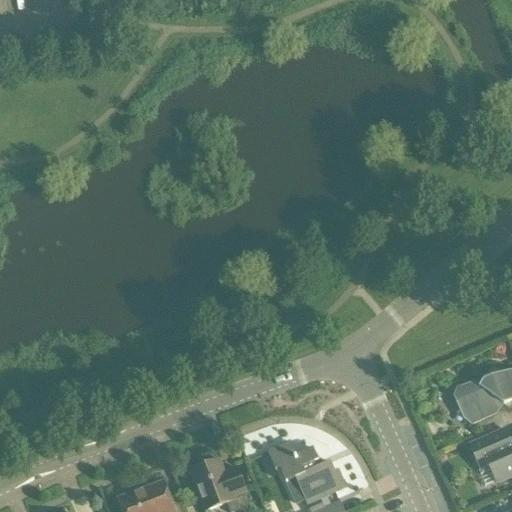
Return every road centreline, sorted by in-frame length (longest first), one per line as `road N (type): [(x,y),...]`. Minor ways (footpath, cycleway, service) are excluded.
road 1 (tertiary): [(351,363),(79,455),(0,492)]
road 2 (residential): [(511,225),(351,363)]
road 3 (tertiary): [(423,511),(351,363)]
